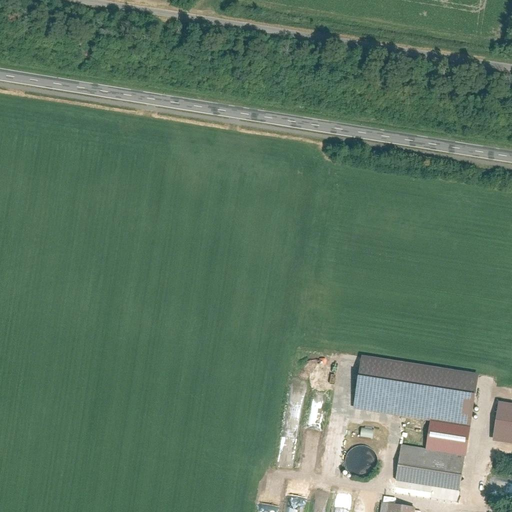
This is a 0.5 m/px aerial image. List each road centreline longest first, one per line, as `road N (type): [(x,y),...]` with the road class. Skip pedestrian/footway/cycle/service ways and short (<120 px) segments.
road 1 (tertiary): [(0,71),(511,153)]
road 2 (unclassified): [(511,67),(92,0)]
